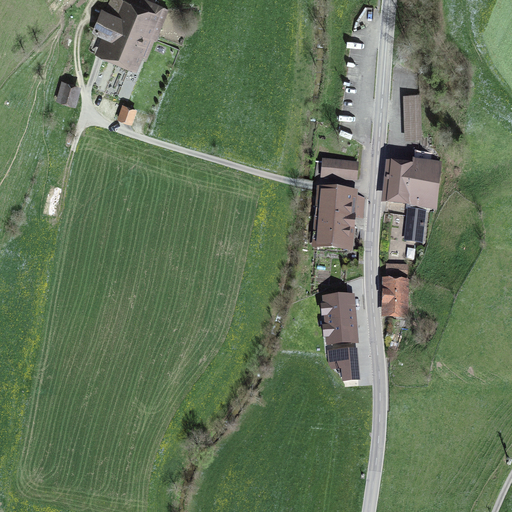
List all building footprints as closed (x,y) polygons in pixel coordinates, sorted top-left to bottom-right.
[(148,0),(109,0),(106,10),(104,9),(98,25),(113,31),(105,51),(131,61),(135,52),(145,55),(152,36),(154,37),(166,7),(148,0)] [(72,100),(76,85),(66,82),(62,97),(72,100)] [(404,104),(404,112),(405,137),(421,136),(420,111),(419,94),(407,94),(407,99),(404,104)] [(130,122),(135,110),(122,106),(118,118),(130,122)] [(390,168),(386,200),(409,202),(410,203),(409,209),(408,208),(408,209),(415,210),(414,217),(425,218),(426,205),(434,205),(439,167),(430,166),(432,153),(415,152),(412,171),(390,168)] [(325,164),(323,178),(352,181),(353,167),(325,164)] [(355,196),(322,193),(317,247),(347,249),(349,227),(361,228),(364,198),(355,196)] [(387,275),(406,276),(407,266),(387,266),(387,275)] [(385,315),(404,316),(405,283),(386,283),(385,315)] [(327,307),(322,308),(323,316),(327,316),(328,329),(324,329),(325,337),(329,337),(330,343),(355,341),(351,299),(326,301),(327,307)] [(356,351),(330,354),(330,360),(334,366),(343,365),(344,380),(358,379),(356,351)]
